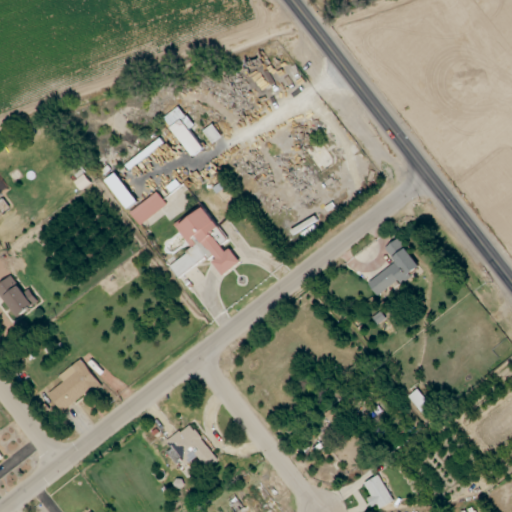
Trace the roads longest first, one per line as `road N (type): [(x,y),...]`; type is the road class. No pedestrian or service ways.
road 1 (residential): [(1,511),(428,175)]
road 2 (secondary): [(428,175),(292,0)]
road 3 (residential): [(199,359),(318,511)]
road 4 (secondary): [(511,283),(428,175)]
